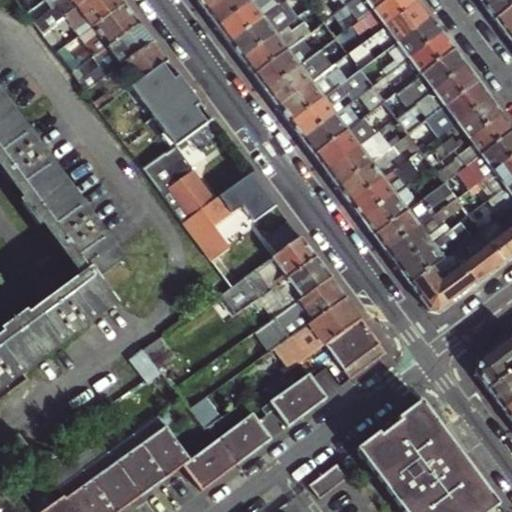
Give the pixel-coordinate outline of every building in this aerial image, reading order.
[(15,0),(26,14),(44,0),(15,0)] [(33,23),(41,34),(87,0),(58,0),(57,2),(58,4),(33,23)] [(121,0),(87,0),(41,34),(57,56),(125,4),(121,0)] [(195,0),(205,12),(221,0),(195,0)] [(249,0),(221,0),(205,12),(217,28),(251,2),(249,0)] [(416,0),(387,0),(360,21),(346,31),(351,38),(352,40),(379,19),(385,27),(418,2),(416,0)] [(353,0),(347,5),(360,21),(387,0),(353,0)] [(511,0),(488,0),(483,5),(495,20),(511,6),(511,0)] [(229,44),(263,19),(251,2),(217,28),(229,44)] [(383,45),(387,50),(430,17),(418,2),(385,27),(375,34),(383,45)] [(92,59),(140,24),(125,4),(57,56),(71,75),(78,70),(86,64),(92,59)] [(324,23),(312,6),(301,14),(314,30),(318,27),(324,23)] [(511,32),(511,6),(495,20),(506,36),(511,32)] [(430,17),(387,50),(395,61),(392,64),(396,69),(401,65),(442,34),(430,17)] [(275,34),(263,19),(229,44),(241,60),(275,34)] [(153,43),(140,24),(92,59),(99,69),(94,73),(85,80),(78,70),(71,75),(85,93),(100,82),(153,43)] [(241,60),(253,76),(287,51),(301,40),(296,33),(292,37),(284,27),(275,34),(241,60)] [(338,30),(333,34),(336,39),(342,35),(338,30)] [(346,31),(342,35),(336,39),(339,44),(341,45),(346,42),(351,38),(346,31)] [(373,52),(383,45),(375,34),(354,50),(357,54),(369,46),(373,52)] [(409,75),(397,85),(393,87),(397,93),(410,83),(454,49),(442,34),(401,65),(409,75)] [(341,45),(346,53),(351,49),(346,42),(341,45)] [(153,43),(100,82),(107,91),(114,100),(130,88),(162,64),(167,61),(153,43)] [(300,67),(266,93),(277,109),(311,83),(348,55),(346,53),(341,45),(339,44),(335,47),(337,49),(324,58),(320,52),(300,67)] [(377,57),(373,52),(369,46),(357,54),(354,50),(348,55),(360,71),(372,61),(377,57)] [(454,49),(410,83),(417,93),(408,99),(413,106),(416,104),(466,66),(454,49)] [(287,51),(253,76),(266,93),(300,67),(287,51)] [(92,59),(86,64),(94,73),(99,69),(92,59)] [(167,61),(162,64),(175,82),(180,79),(167,61)] [(372,87),(384,78),(372,61),(360,71),(364,77),(372,87)] [(188,137),(206,123),(193,105),(198,102),(197,100),(180,79),(175,82),(162,64),(130,88),(175,147),(188,137)] [(401,65),(396,69),(389,74),(397,85),(409,75),(401,65)] [(466,66),(416,104),(422,112),(439,99),(445,107),(478,82),(466,66)] [(289,125),(302,141),(335,115),(330,109),(347,96),(345,92),(356,83),(364,77),(360,71),(323,99),(289,125)] [(372,87),(364,77),(356,83),(364,93),(372,87)] [(434,115),(446,132),(457,123),(490,98),(478,82),(445,107),(434,115)] [(277,109),(289,125),(323,99),(311,83),(277,109)] [(335,115),(302,141),(313,156),(347,131),(355,124),(359,122),(355,117),(351,111),(364,101),(368,107),(358,115),(361,120),(370,114),(384,103),(372,87),(364,93),(335,115)] [(92,103),(98,111),(114,100),(107,91),(92,103)] [(396,94),(384,103),(396,119),(408,110),(396,94)] [(122,260),(0,95),(0,162),(85,276),(0,339),(0,391),(116,304),(98,279),(122,260)] [(490,98),(457,123),(469,139),(503,114),(490,98)] [(198,102),(193,105),(206,123),(210,121),(211,120),(198,102)] [(370,114),(382,130),(384,128),(396,119),(384,103),(370,114)] [(408,110),(396,119),(408,135),(417,128),(420,126),(408,110)] [(466,167),(511,131),(511,126),(503,114),(469,139),(473,145),(458,156),(466,167)] [(396,119),(384,128),(396,144),(408,135),(396,119)] [(206,123),(188,137),(196,148),(218,132),(210,121),(206,123)] [(367,141),(355,124),(347,131),(359,147),(367,141)] [(417,128),(408,135),(420,152),(429,145),(417,128)] [(347,131),(313,156),(326,173),(359,147),(347,131)] [(470,190),(493,172),(511,157),(511,131),(466,167),(461,170),(457,173),(455,175),(468,191),(470,190)] [(392,147),(399,155),(407,149),(413,157),(420,152),(408,135),(396,144),(392,147)] [(435,151),(441,160),(454,151),(463,143),(460,139),(456,143),(452,138),(435,151)] [(469,139),(463,143),(454,151),(458,156),(473,145),(469,139)] [(338,188),(380,156),(368,140),(367,141),(359,147),(326,173),(338,188)] [(392,147),(380,156),(338,188),(350,205),(393,173),(387,165),(399,155),(392,147)] [(429,151),(423,156),(432,167),(438,163),(429,151)] [(413,157),(404,164),(412,173),(422,165),(426,172),(432,167),(423,156),(420,152),(413,157)] [(511,157),(493,172),(505,188),(511,183),(511,157)] [(175,179),(160,159),(143,171),(158,191),(175,179)] [(441,166),(434,171),(436,173),(444,183),(455,175),(457,173),(461,170),(454,161),(443,169),(441,166)] [(412,173),(404,164),(397,170),(404,179),(412,173)] [(212,201),(188,169),(175,179),(158,191),(183,224),(212,201)] [(243,175),(245,179),(252,174),(249,170),(243,175)] [(397,170),(350,205),(362,220),(405,188),(408,185),(404,179),(397,170)] [(444,183),(436,173),(421,184),(429,195),(444,183)] [(245,179),(184,225),(208,257),(225,244),(217,233),(222,229),(221,228),(245,210),(254,222),(276,206),(252,174),(245,179)] [(511,183),(505,188),(498,194),(510,210),(511,207),(511,183)] [(411,196),(405,188),(362,220),(374,237),(407,211),(401,203),(411,196)] [(485,203),(481,198),(477,201),(470,190),(468,191),(456,200),(468,216),(485,203)] [(374,237),(386,252),(420,227),(456,200),(449,191),(433,203),(435,205),(414,221),(407,211),(374,237)] [(485,203),(468,216),(480,232),(502,216),(498,211),(493,214),(485,203)] [(502,216),(480,232),(505,263),(511,257),(511,221),(511,220),(508,217),(505,213),(502,216)] [(289,223),(271,235),(281,248),(298,235),(289,223)] [(420,227),(386,252),(398,269),(432,243),(420,227)] [(505,263),(480,232),(456,250),(458,254),(461,258),(456,261),(474,286),(505,263)] [(301,239),(231,288),(222,295),(237,315),(255,302),(315,259),(301,239)] [(398,269),(410,285),(444,259),(432,243),(398,269)] [(225,244),(208,257),(214,266),(232,252),(225,244)] [(449,261),(437,270),(458,299),(474,286),(456,261),(461,258),(458,254),(453,258),(449,261)] [(458,299),(437,270),(449,261),(446,258),(444,259),(410,285),(430,311),(439,313),(458,299)] [(270,323),(331,280),(315,259),(255,302),(270,323)] [(346,299),(331,280),(270,323),(255,334),(269,354),(276,349),(346,299)] [(325,346),(361,319),(346,299),(276,349),(291,369),(325,346)] [(386,352),(380,345),(361,319),(325,346),(350,379),(378,359),(386,352)] [(476,374),(488,389),(511,371),(511,333),(478,359),(476,374)] [(175,359),(160,339),(143,351),(158,371),(166,366),(175,359)] [(158,371),(143,351),(129,360),(146,384),(160,374),(158,371)] [(158,371),(160,374),(172,390),(179,384),(166,366),(158,371)] [(511,371),(488,389),(503,409),(511,402),(511,371)] [(308,373),(270,402),(287,426),(326,397),(308,373)] [(203,432),(221,419),(206,399),(193,408),(188,412),(203,432)] [(187,400),(182,404),(188,412),(193,408),(187,400)] [(491,511),(500,506),(429,409),(422,401),(398,419),(400,422),(381,436),(378,433),(356,449),(403,511),(491,511)] [(511,402),(503,409),(511,421),(511,402)] [(166,478),(183,466),(201,491),(237,464),(271,438),(252,413),(218,439),(191,460),(158,416),(133,435),(109,454),(85,472),(58,491),(64,499),(47,511),(121,511),(141,497),(166,478)] [(30,450),(19,435),(0,448),(0,452),(9,465),(30,450)] [(347,479),(336,464),(308,486),(319,500),(340,484),(347,479)]
